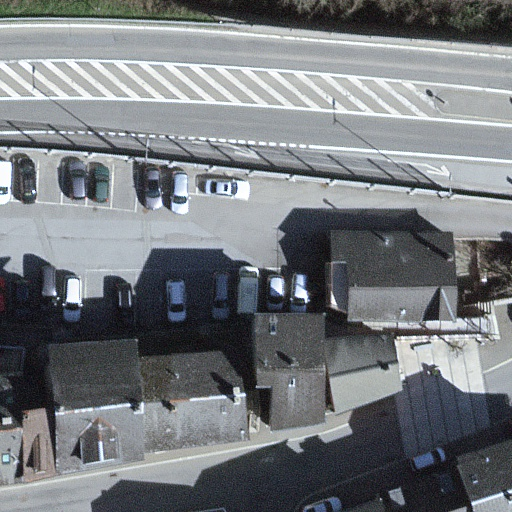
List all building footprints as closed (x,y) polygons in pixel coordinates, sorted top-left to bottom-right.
[(439,240),(327,241),(327,271),(344,271),(344,327),(440,326),(439,240)] [(322,421),(315,309),(245,313),(249,384),(265,383),(268,424),(322,421)] [(134,360),(130,331),(39,344),(46,398),(55,460),(146,447),(134,360)] [(400,386),(389,331),(320,334),(332,413),(400,386)] [(243,434),(231,347),(134,360),(146,447),(243,434)] [(16,402),(37,399),(32,363),(0,366),(0,479),(25,477),(23,464),(16,402)] [(55,460),(46,398),(37,399),(16,402),(23,464),(55,460)] [(511,511),(511,429),(449,449),(453,462),(467,511),(511,511)] [(467,511),(453,462),(373,486),(375,493),(381,511),(467,511)] [(381,511),(375,493),(315,511),(381,511)]
